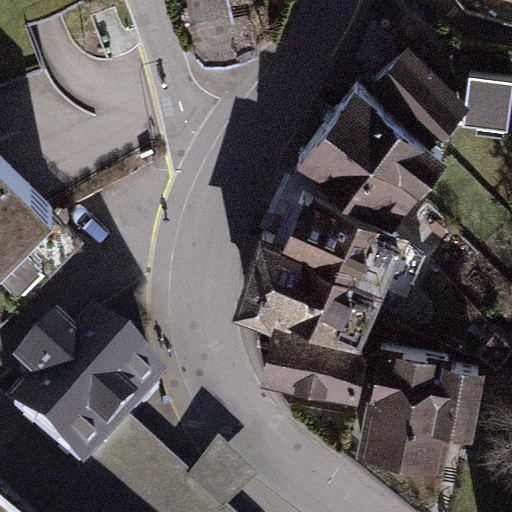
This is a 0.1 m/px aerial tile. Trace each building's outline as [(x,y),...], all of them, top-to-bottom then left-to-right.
[(462,95),(401,40),(369,76),(429,130),(462,95)] [(511,57),(474,53),(468,110),(511,114),(511,57)] [(349,77),(317,115),(415,185),(442,150),(349,77)] [(317,115),(291,151),(392,219),(415,185),(317,115)] [(0,245),(49,196),(0,147),(0,245)] [(391,222),(298,178),(276,226),(381,279),(405,291),(423,248),(398,236),(403,226),(391,222)] [(276,226),(252,219),(229,301),(265,310),(268,304),(355,337),(381,279),(276,226)] [(317,325),(268,316),(257,373),(353,390),(362,342),(317,325)] [(8,413),(84,483),(136,428),(169,392),(93,321),(73,343),(58,328),(13,376),(29,391),(15,405),(8,413)] [(485,347),(383,330),(362,448),(440,462),(449,417),(473,420),(485,347)] [(8,413),(15,405),(1,393),(0,393),(0,487),(26,511),(227,511),(193,480),(136,428),(84,483),(8,413)] [(220,446),(193,480),(227,511),(230,511),(259,484),(220,446)] [(511,511),(511,498),(501,511),(511,511)]
